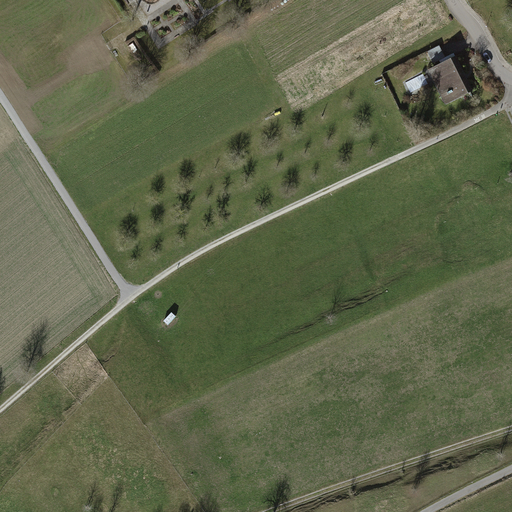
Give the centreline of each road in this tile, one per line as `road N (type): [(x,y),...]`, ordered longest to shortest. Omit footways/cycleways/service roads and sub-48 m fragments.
road 1 (track): [(511,96),(183,260),(0,410)]
road 2 (track): [(511,428),(269,511)]
road 3 (track): [(136,292),(115,273),(0,93)]
